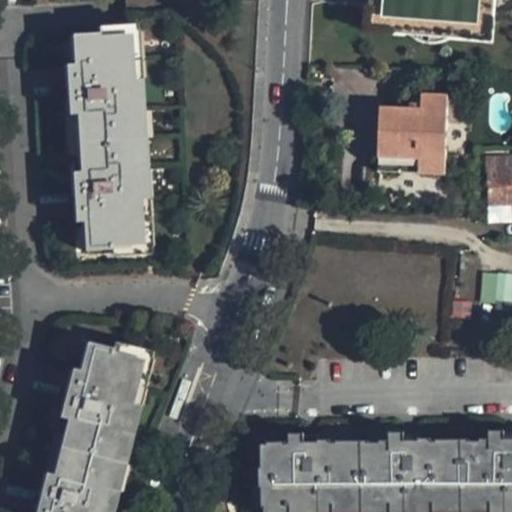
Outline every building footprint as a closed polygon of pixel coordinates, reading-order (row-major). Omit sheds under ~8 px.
[(367,0),(365,31),(492,41),(496,0),(495,0),(367,0)] [(68,36),(82,251),(138,246),(136,207),(141,207),(138,168),(134,169),(130,121),(135,121),(132,76),(127,77),(123,32),(68,36)] [(444,98),(419,97),(419,115),(378,114),(376,158),(417,160),(416,174),(442,175),(444,98)] [(417,160),(376,158),(375,172),(416,174),(417,160)] [(511,160),(488,161),(489,207),(510,207),(511,222),(511,221),(511,160)] [(460,255),(458,299),(475,300),(476,256),(460,255)] [(511,274),(497,273),(495,301),(511,301),(511,274)] [(81,341),(42,511),(108,511),(114,486),(107,484),(118,432),(124,433),(133,396),(127,395),(135,353),(81,341)] [(511,430),(501,431),(501,442),(511,441),(511,430)] [(475,505),(475,442),(446,442),(446,439),(430,439),(430,433),(413,433),(413,443),(401,443),(373,444),(373,506),(402,506),(402,509),(446,509),(447,505),(475,505)] [(413,433),(401,433),(401,443),(413,443),(413,433)] [(373,506),(373,444),(346,443),(346,441),(330,440),(330,434),(314,434),(314,444),(300,444),(273,445),(273,507),(301,507),(301,510),(345,510),(345,506),(373,506)] [(314,434),(301,434),(300,444),(314,444),(314,434)] [(511,441),(501,442),(475,442),(475,505),(501,504),(501,508),(511,507),(511,441)]
